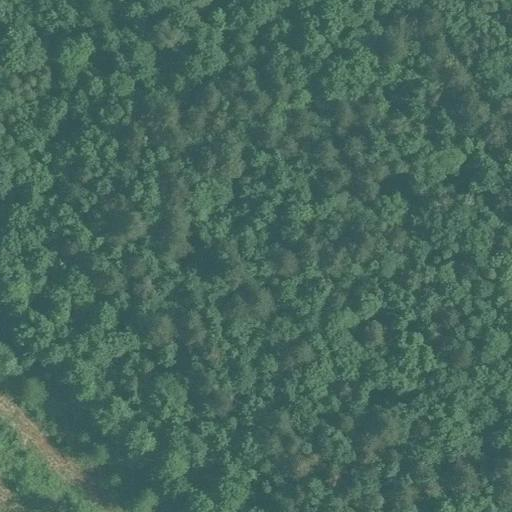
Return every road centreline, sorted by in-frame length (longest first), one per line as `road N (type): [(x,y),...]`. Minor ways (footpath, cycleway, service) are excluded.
road 1 (track): [(0,316),(18,349),(171,511)]
road 2 (track): [(0,20),(128,21),(207,0)]
